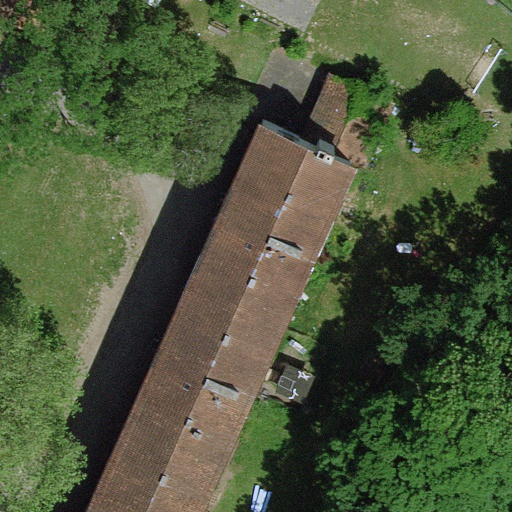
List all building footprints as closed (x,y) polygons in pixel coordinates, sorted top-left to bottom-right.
[(69,0),(18,0),(62,18),(69,0)] [(334,76),(306,137),(353,159),(365,166),(393,102),(334,76)] [(198,274),(284,316),(353,159),(306,137),(265,118),(198,274)] [(134,416),(221,458),(284,316),(198,274),(134,416)] [(196,511),(221,458),(134,416),(90,511),(196,511)]
